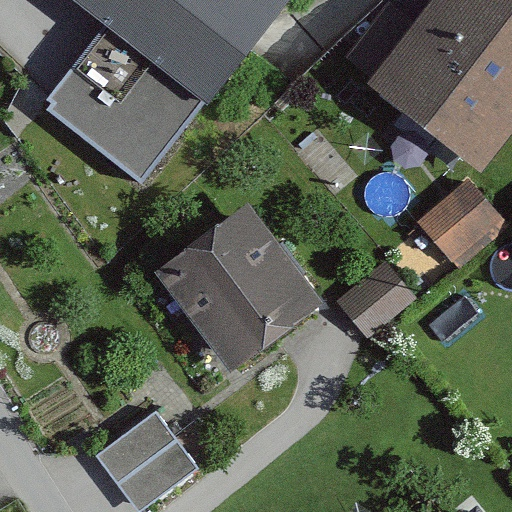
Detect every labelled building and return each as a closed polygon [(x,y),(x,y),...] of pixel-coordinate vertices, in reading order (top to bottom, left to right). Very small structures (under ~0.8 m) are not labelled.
[(72,0),(104,25),(41,107),(142,184),(205,102),(209,105),(290,0),(72,0)] [(511,126),(511,0),(430,0),(363,80),(474,172),(511,126)] [(504,219),(468,179),(417,225),(453,265),(504,219)] [(229,372),(323,302),(249,203),(154,273),(229,372)] [(418,301),(388,264),(338,304),(368,341),(418,301)] [(140,511),(198,470),(155,413),(98,456),(139,511),(140,511)] [(485,511),(478,503),(466,511),(485,511)]
